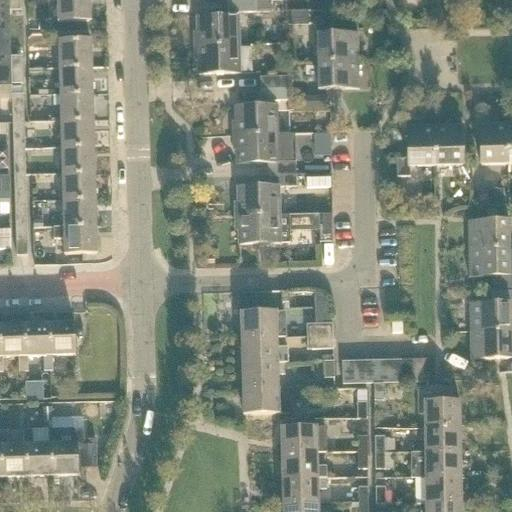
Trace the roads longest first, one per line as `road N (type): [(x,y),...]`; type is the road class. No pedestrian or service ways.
road 1 (residential): [(140,283),(365,281),(362,138)]
road 2 (unclassified): [(140,283),(133,0)]
road 3 (unclassified): [(112,511),(142,411),(140,283)]
road 4 (residential): [(0,287),(140,283)]
